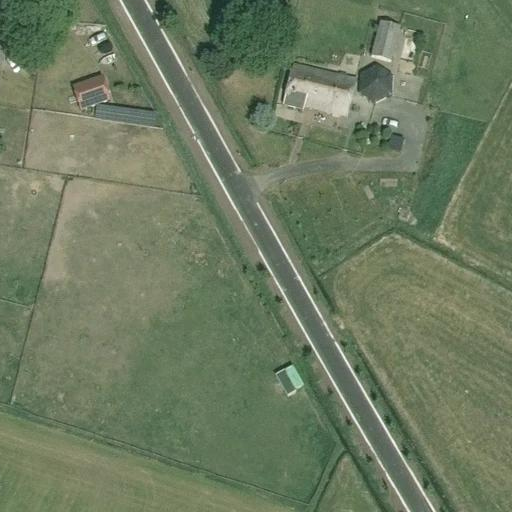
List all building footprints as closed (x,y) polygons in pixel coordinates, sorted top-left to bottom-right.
[(25,35),(35,35),(35,22),(25,21),(25,35)] [(370,58),(390,63),(400,29),(380,24),(370,58)] [(412,79),(414,46),(401,45),(399,79),(412,79)] [(355,82),(293,67),(283,106),(303,112),(304,107),(346,118),(355,82)] [(360,76),(358,95),(374,105),(390,97),(391,79),(375,69),(360,76)] [(79,86),(82,94),(87,110),(110,102),(102,78),(89,82),(79,86)] [(293,371),(281,377),(293,400),(305,395),(293,371)]
